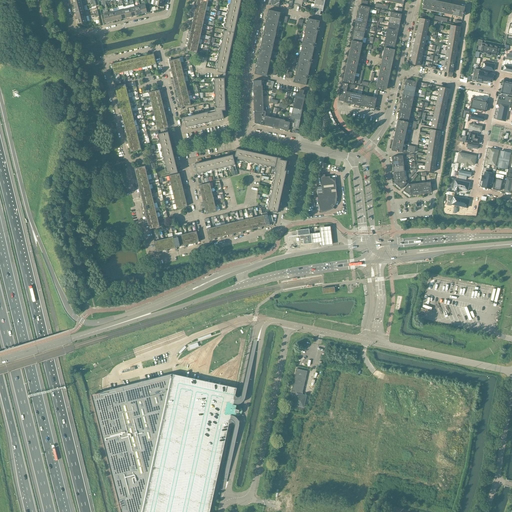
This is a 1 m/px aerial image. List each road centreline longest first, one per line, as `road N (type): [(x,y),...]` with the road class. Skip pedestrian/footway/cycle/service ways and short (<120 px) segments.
road 1 (motorway): [(84,511),(0,168)]
road 2 (motorway): [(64,511),(0,242)]
road 3 (unclassified): [(227,498),(256,482),(289,325),(364,340)]
road 4 (residential): [(148,253),(104,60),(160,52)]
road 5 (motorway): [(0,308),(49,511)]
road 6 (unknown): [(376,432),(378,422),(448,438),(444,473),(439,486),(369,470)]
road 7 (residential): [(207,246),(277,229),(296,143)]
road 8 (residential): [(171,0),(164,16),(89,35),(73,28),(64,0)]
road 9 (unclassified): [(373,342),(511,371)]
road 10 (secondary): [(511,235),(374,245)]
road 11 (secondary): [(376,260),(511,245)]
road 12 (motorway): [(0,379),(32,511)]
road 13 (secondary): [(0,360),(127,320)]
road 14 (unclassified): [(486,511),(511,387)]
road 15 (secondary): [(243,284),(367,262)]
road 16 (secondary): [(364,246),(241,271)]
road 17 (secondary): [(241,271),(127,320)]
road 18 (secondary): [(127,320),(243,284)]
